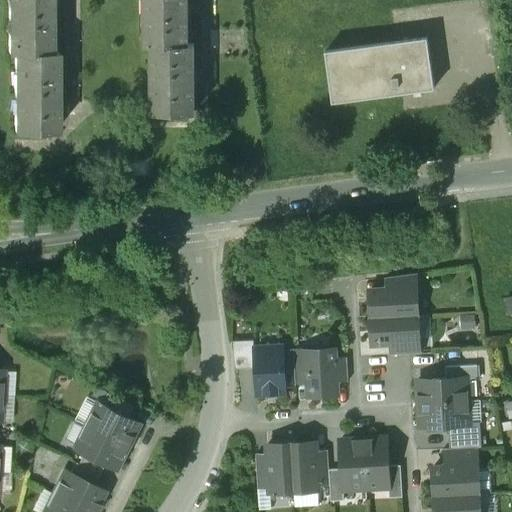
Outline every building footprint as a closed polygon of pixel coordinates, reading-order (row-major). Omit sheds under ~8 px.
[(50,0),(8,0),(9,52),(15,52),(51,52),(50,0)] [(187,0),(146,0),(147,46),(153,46),(188,46),(187,0)] [(428,39),(326,52),(333,102),(434,88),(428,39)] [(188,46),(153,46),(153,115),(194,115),(194,46),(188,46)] [(51,52),(15,52),(15,132),(57,132),(56,52),(51,52)] [(415,274),(385,278),(385,283),(386,289),(386,290),(416,288),(415,274)] [(416,288),(386,290),(386,289),(369,290),(370,317),(417,314),(416,288)] [(417,314),(370,317),(372,344),(389,343),(419,341),(417,314)] [(253,340),(231,341),(235,369),(256,368),(255,349),(254,349),(253,340)] [(419,341),(389,343),(389,354),(419,353),(419,341)] [(282,347),(255,349),(256,368),(257,393),(284,392),(284,384),(282,350),(282,347)] [(334,348),(306,350),(306,351),(308,381),(309,396),(336,394),(334,348)] [(294,349),(282,350),(284,384),(296,383),(294,351),(294,349)] [(306,351),(294,351),(296,381),(301,381),(308,381),(306,351)] [(476,365),(446,366),(446,378),(466,377),(477,377),(476,365)] [(446,378),(417,380),(419,403),(467,400),(466,377),(446,378)] [(134,407),(107,393),(102,404),(128,418),(134,407)] [(467,400),(419,403),(420,426),(448,425),(469,424),(469,423),(467,400)] [(102,404),(97,402),(86,425),(128,447),(140,424),(128,418),(102,404)] [(469,424),(448,425),(449,448),(475,447),(481,447),(479,422),(469,423),(469,424)] [(128,447),(86,425),(74,448),(84,453),(105,464),(117,470),(128,447)] [(386,438),(363,439),(365,488),(388,487),(389,487),(388,466),(386,438)] [(363,439),(339,440),(341,468),(342,489),(343,489),(365,488),(363,439)] [(315,442),(291,443),(293,491),(317,490),(317,486),(316,458),(315,442)] [(291,443),(267,444),(268,460),(269,488),(269,492),(293,491),(291,443)] [(475,447),(449,448),(443,449),(443,458),(444,467),(476,465),(475,447)] [(105,464),(84,453),(79,464),(100,475),(105,464)] [(328,457),(316,458),(317,486),(329,485),(328,469),(328,457)] [(268,460),(256,461),(257,489),(269,488),(268,460)] [(79,464),(75,462),(70,473),(95,485),(100,475),(79,464)] [(400,465),(388,466),(389,487),(388,487),(388,498),(402,497),(400,465)] [(444,467),(432,468),(434,496),(478,493),(477,465),(476,465),(444,467)] [(341,468),(328,469),(329,485),(330,501),(344,500),(343,489),(342,489),(341,468)] [(70,473),(63,470),(52,493),(90,511),(95,511),(106,491),(95,485),(70,473)] [(90,511),(52,493),(42,511),(90,511)] [(479,511),(478,493),(434,496),(434,511),(479,511)]
